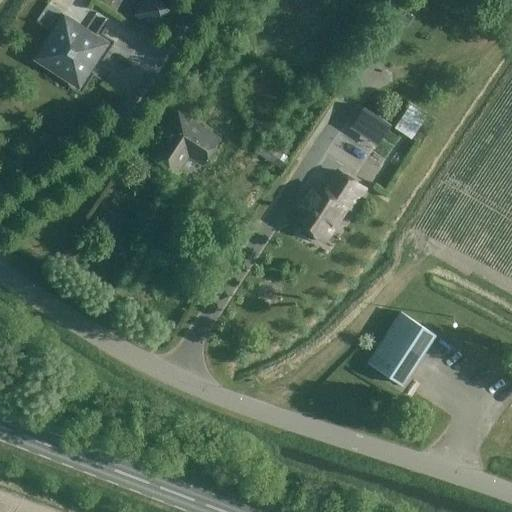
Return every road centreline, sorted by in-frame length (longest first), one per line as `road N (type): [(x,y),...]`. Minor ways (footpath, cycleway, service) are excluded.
road 1 (unclassified): [(511,493),(174,381),(0,271)]
road 2 (primary): [(226,511),(0,426)]
road 3 (track): [(238,408),(294,382),(332,352),(415,263)]
